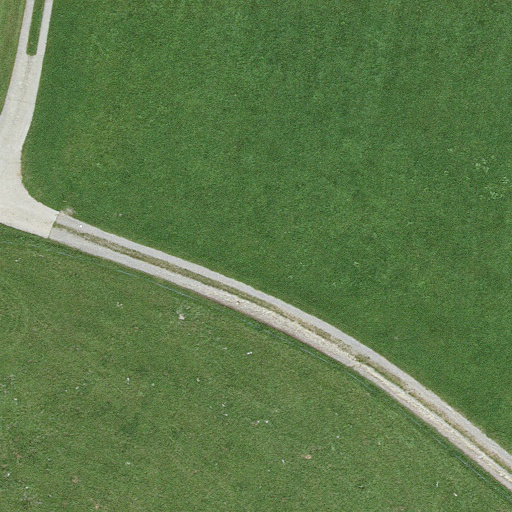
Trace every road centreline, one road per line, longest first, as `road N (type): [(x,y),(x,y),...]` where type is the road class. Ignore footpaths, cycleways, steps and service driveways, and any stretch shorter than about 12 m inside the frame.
road 1 (track): [(0,203),(313,327),(375,365),(511,474)]
road 2 (track): [(0,170),(43,0)]
